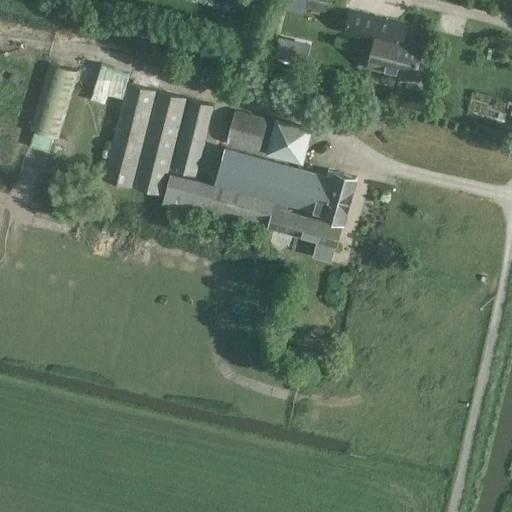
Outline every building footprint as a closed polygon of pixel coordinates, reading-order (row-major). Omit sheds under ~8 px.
[(288,0),(287,7),(304,11),(306,0),(288,0)] [(369,65),(416,76),(424,43),(377,31),(369,65)] [(278,37),(272,60),(294,66),(297,56),(300,57),(304,44),(300,43),(278,37)] [(79,69),(49,61),(28,128),(59,138),(79,69)] [(101,61),(92,89),(121,97),(128,70),(101,61)] [(239,73),(204,64),(200,81),(235,90),(239,73)] [(137,85),(127,82),(103,176),(113,179),(112,184),(117,185),(118,180),(132,184),(156,90),(143,86),(144,81),(139,80),(137,85)] [(268,230),(269,225),(268,224),(274,204),(275,199),(214,183),(214,182),(169,171),(187,97),(159,90),(135,185),(165,192),(162,203),(268,230)] [(213,104),(189,97),(173,168),(196,174),(213,104)] [(226,144),(258,151),(267,117),(235,109),(226,144)] [(266,153),(303,162),(312,125),(275,116),(266,153)] [(341,224),(323,218),(324,215),(344,220),(355,176),(335,170),(334,175),(225,146),(214,182),(214,183),(275,199),(274,204),(268,224),(269,225),(317,238),(313,255),(331,260),(335,244),(341,224)]
